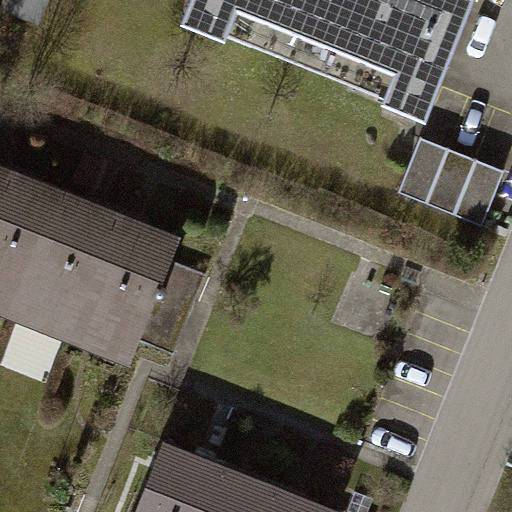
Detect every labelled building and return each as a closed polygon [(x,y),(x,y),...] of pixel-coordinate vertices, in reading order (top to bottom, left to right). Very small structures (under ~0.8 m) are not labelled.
[(480,0),(196,0),(184,29),(227,46),(230,38),(389,102),(385,111),(429,128),(480,0)] [(489,223),(511,163),(425,132),(403,192),(489,223)] [(0,171),(0,220),(16,178),(0,171)] [(16,178),(0,220),(0,315),(22,324),(71,200),(16,178)] [(71,200),(22,324),(76,346),(125,222),(71,200)] [(142,342),(173,263),(181,243),(125,222),(76,346),(131,368),(142,342)] [(207,276),(173,263),(142,342),(176,356),(207,276)] [(162,434),(131,511),(203,511),(225,458),(162,434)] [(225,458),(203,511),(265,511),(278,479),(225,458)] [(0,471),(0,511),(69,511),(71,508),(0,471)] [(278,479),(265,511),(337,511),(341,503),(278,479)]
